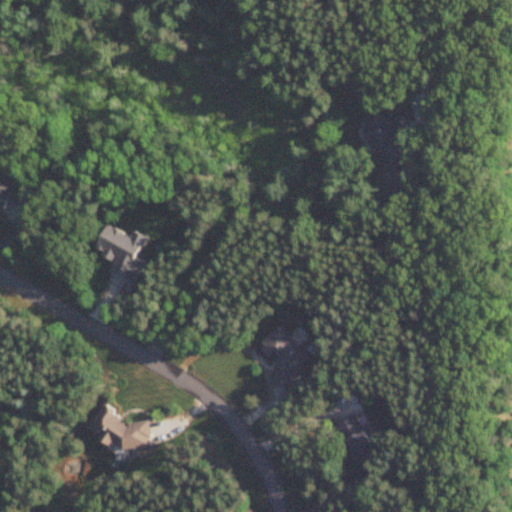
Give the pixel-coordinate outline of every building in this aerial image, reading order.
[(365,118),(368,153),(385,152),(386,164),(401,163),(396,115),(365,118)] [(0,174),(0,216),(7,220),(22,184),(0,174)] [(313,363),(284,329),(263,347),(278,364),(275,367),(281,374),(275,379),(282,388),(313,363)] [(154,447),(152,423),(124,426),(123,410),(98,412),(100,435),(106,434),(107,452),(154,447)] [(381,455),(357,416),(336,429),(360,467),(381,455)]
